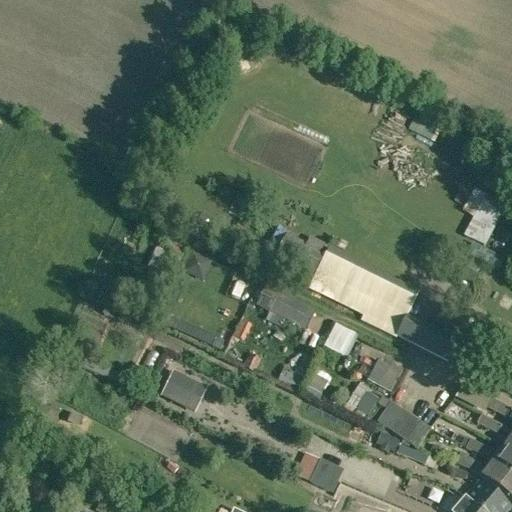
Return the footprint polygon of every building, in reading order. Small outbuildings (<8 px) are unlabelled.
[(414,117),(407,131),(433,144),(441,130),(414,117)] [(482,248),(501,206),(466,190),(456,212),(466,217),(457,237),(482,248)] [(188,238),(176,233),(172,240),(185,246),(188,238)] [(285,235),(273,263),(312,280),(324,254),(321,252),(324,244),(310,238),(307,244),(285,235)] [(467,256),(499,272),(503,261),(472,244),(467,256)] [(169,255),(156,249),(147,268),(172,280),(186,252),(173,246),(169,255)] [(455,276),(474,285),(482,270),(464,260),(455,276)] [(399,291),(383,282),(377,295),(375,294),(367,312),(362,323),(471,377),(476,368),(490,376),(500,355),(486,348),(487,346),(449,325),(442,335),(391,308),(399,291)] [(315,314),(266,288),(254,309),(268,315),(305,334),(315,314)] [(243,342),(250,326),(240,322),(233,338),(243,342)] [(335,327),(323,350),(347,361),(358,338),(335,327)] [(249,356),(242,369),(254,376),(261,362),(249,356)] [(390,367),(379,388),(390,395),(402,373),(390,367)] [(172,373),(160,398),(194,415),(206,390),(172,373)] [(371,422),(379,401),(353,391),(345,412),(371,422)] [(504,419),(510,411),(492,401),(486,411),(504,419)] [(387,431),(400,411),(391,405),(377,424),(387,431)] [(387,431),(399,439),(412,419),(400,411),(387,431)] [(291,423),(278,416),(273,426),(286,432),(291,423)] [(502,427),(481,417),(476,427),(497,436),(502,427)] [(399,439),(408,445),(422,425),(412,419),(399,439)] [(422,425),(408,445),(416,451),(430,430),(422,425)] [(393,453),(398,442),(380,434),(375,446),(380,448),(379,450),(387,454),(389,451),(393,453)] [(465,451),(492,467),(511,480),(511,455),(505,450),(498,459),(471,442),(465,451)] [(432,446),(427,457),(441,463),(446,453),(432,446)] [(396,456),(406,460),(410,451),(399,447),(396,456)] [(343,472),(305,455),(294,477),(332,496),(343,472)] [(511,503),(511,480),(492,467),(487,474),(477,466),(461,455),(454,466),(471,474),(473,471),(482,481),(511,503)] [(425,457),(421,466),(435,472),(439,463),(425,457)] [(35,462),(29,473),(54,484),(59,474),(35,462)] [(81,511),(82,510),(18,475),(5,497),(32,511),(81,511)] [(463,499),(465,500),(478,511),(509,511),(510,511),(476,484),(463,499)] [(104,495),(94,511),(95,511),(107,511),(114,501),(104,495)] [(478,511),(465,500),(455,511),(478,511)]
